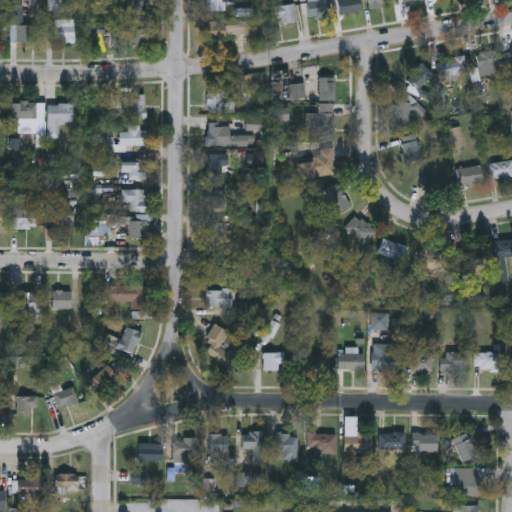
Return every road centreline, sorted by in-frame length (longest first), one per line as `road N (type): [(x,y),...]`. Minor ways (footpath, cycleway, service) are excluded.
road 1 (residential): [(0,74),(268,61),(511,16)]
road 2 (residential): [(129,415),(511,400)]
road 3 (residential): [(175,333),(178,0)]
road 4 (residential): [(368,41),(370,153),(379,188),(401,210),(426,219),(511,209)]
road 5 (residential): [(0,263),(178,263)]
